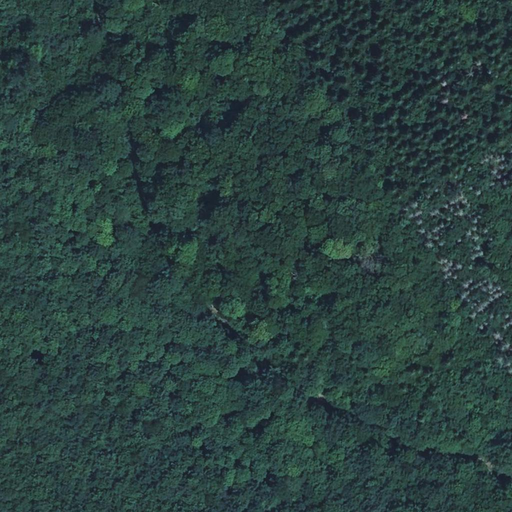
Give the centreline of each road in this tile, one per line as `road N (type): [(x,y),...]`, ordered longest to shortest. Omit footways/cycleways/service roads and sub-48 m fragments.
road 1 (track): [(492,469),(336,409),(295,384),(155,236),(129,144)]
road 2 (track): [(129,144),(91,0)]
